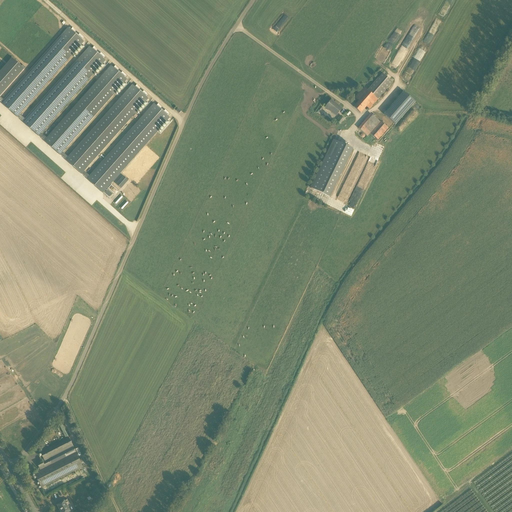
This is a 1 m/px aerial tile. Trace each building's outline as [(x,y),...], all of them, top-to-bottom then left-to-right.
[(268,32),(274,36),(280,29),(273,24),(268,32)] [(111,66),(48,138),(42,133),(105,61),(89,47),(25,119),(20,114),(84,42),(81,40),(68,28),(4,100),(0,96),(24,69),(12,58),(0,71),(0,101),(2,103),(1,103),(17,118),(18,117),(23,122),(22,122),(39,137),(39,136),(45,142),(60,155),(66,160),(65,160),(81,174),(82,174),(87,179),(103,194),(170,118),(154,104),(90,176),(84,172),(149,99),(132,85),(68,157),(63,153),(127,80),(111,66)] [(354,107),(361,113),(366,107),(369,109),(393,82),(383,74),(368,91),(364,87),(355,98),(359,101),(354,107)] [(416,99),(403,91),(387,116),(400,124),(416,99)] [(336,116),(342,109),(331,100),(326,108),(336,116)] [(377,140),(384,131),(388,127),(381,121),(380,122),(371,114),(358,128),(368,136),(370,133),(377,140)] [(336,121),(340,124),(344,119),(340,115),(336,121)] [(348,147),(344,145),(334,140),(327,155),(312,188),(320,192),(322,193),(325,195),(330,197),(353,150),(348,147)] [(120,181),(117,185),(122,189),(125,185),(120,181)] [(106,190),(104,193),(110,199),(114,195),(108,190),(107,191),(106,190)] [(66,438),(68,436),(63,425),(60,427),(66,438)] [(42,488),(43,488),(83,467),(68,438),(40,452),(45,462),(43,463),(41,460),(37,463),(40,470),(34,474),(42,488)] [(70,504),(67,500),(64,502),(64,501),(64,502),(58,505),(57,505),(57,506),(60,511),(70,511),(67,506),(70,504)]
